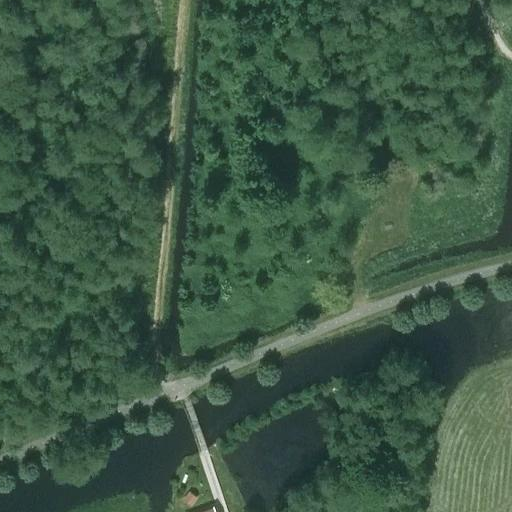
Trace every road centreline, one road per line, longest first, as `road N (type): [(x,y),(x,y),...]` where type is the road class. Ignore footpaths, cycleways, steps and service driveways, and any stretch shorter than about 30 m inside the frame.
road 1 (track): [(182,0),(158,317),(164,374),(177,384)]
road 2 (track): [(508,54),(491,191),(481,208),(412,221)]
